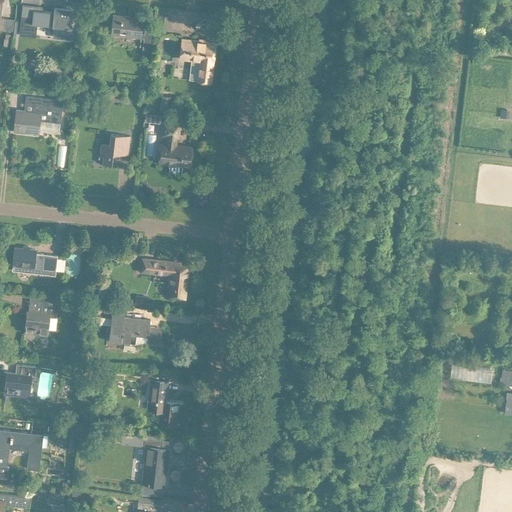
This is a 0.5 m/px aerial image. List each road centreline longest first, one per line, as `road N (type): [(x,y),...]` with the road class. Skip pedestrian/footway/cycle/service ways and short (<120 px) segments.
road 1 (residential): [(231,239),(202,511)]
road 2 (residential): [(232,0),(256,12),(231,239)]
road 3 (residential): [(231,239),(0,214)]
